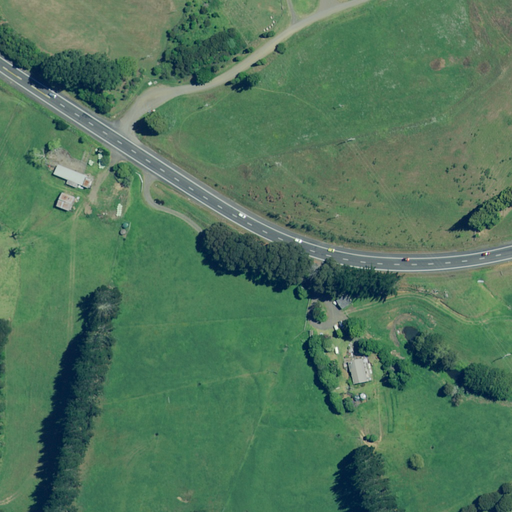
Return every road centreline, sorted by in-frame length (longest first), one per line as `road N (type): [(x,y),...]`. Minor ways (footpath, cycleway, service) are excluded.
road 1 (primary): [(114,138),(262,233),(350,263),(424,267),(511,250)]
road 2 (unclassified): [(114,138),(157,96),(222,80),(299,24),(363,0)]
road 3 (primary): [(0,64),(114,138)]
